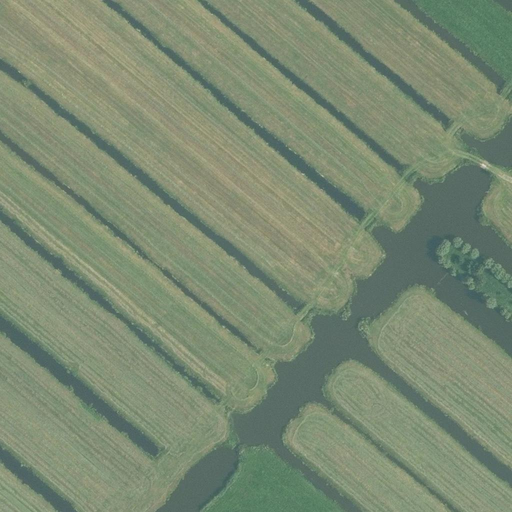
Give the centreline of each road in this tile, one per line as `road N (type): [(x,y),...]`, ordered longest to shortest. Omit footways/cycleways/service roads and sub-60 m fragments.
road 1 (track): [(460,156),(413,170),(137,511)]
road 2 (track): [(511,180),(460,156),(449,141),(457,122),(511,84)]
